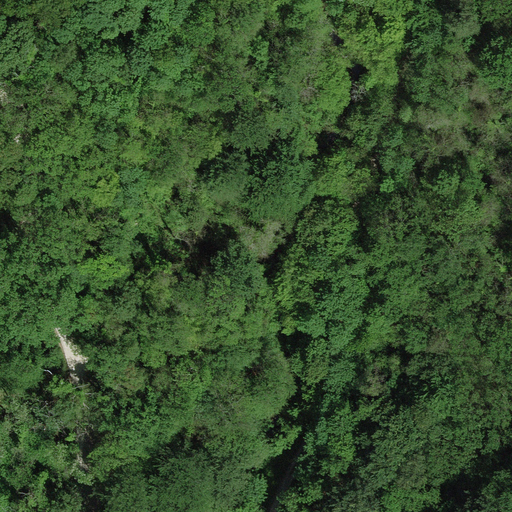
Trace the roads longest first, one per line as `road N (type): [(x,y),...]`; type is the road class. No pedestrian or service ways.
road 1 (track): [(272,511),(328,402),(342,258),(410,59),(418,0)]
road 2 (track): [(0,84),(21,126),(79,382),(87,457),(80,511)]
